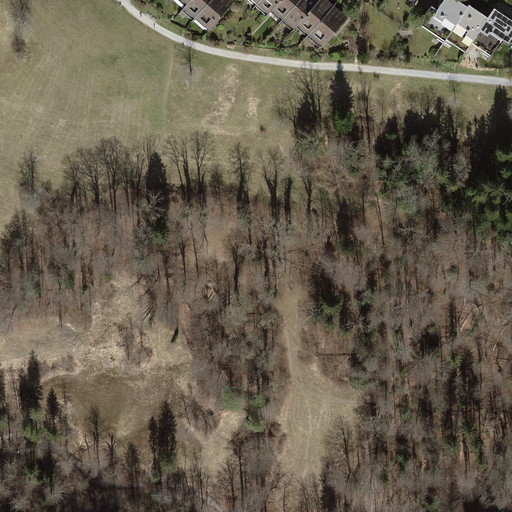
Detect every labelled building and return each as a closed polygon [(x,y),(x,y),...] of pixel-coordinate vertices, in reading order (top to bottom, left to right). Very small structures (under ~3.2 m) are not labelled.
[(186,6),(196,15),(209,0),(191,0),(189,2),(186,6)] [(209,0),(196,15),(207,26),(218,14),(220,16),(233,2),(231,0),(209,0)] [(260,0),(258,3),(270,13),(273,8),(280,0),(260,0)] [(280,0),(273,8),(285,18),(300,0),(280,0)] [(319,1),(317,0),(300,0),(285,18),(296,27),(300,23),(319,1)] [(300,23),(310,32),(333,5),(326,0),(319,0),(319,1),(300,23)] [(457,0),(443,0),(437,10),(456,23),(458,20),(467,6),(457,0)] [(477,33),(482,25),(488,17),(468,4),(467,6),(458,20),(477,33)] [(310,32),(322,42),(332,30),(335,32),(347,17),(333,5),(310,32)] [(446,38),(456,23),(437,10),(431,6),(420,23),(445,40),(446,38)] [(488,17),(482,25),(502,38),(508,42),(511,36),(511,19),(494,8),(488,17)] [(446,38),(466,50),(472,41),(477,33),(458,20),(456,23),(446,38)] [(491,54),(502,38),(482,25),(477,33),(472,41),(491,54)]
